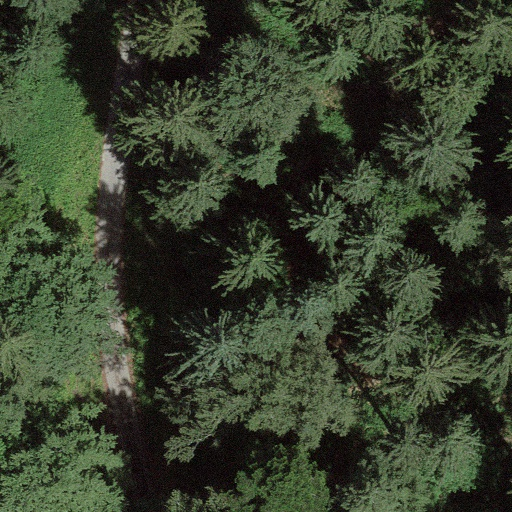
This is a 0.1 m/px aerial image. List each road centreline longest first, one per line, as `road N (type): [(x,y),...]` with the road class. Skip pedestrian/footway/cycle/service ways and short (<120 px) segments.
road 1 (track): [(154,511),(107,362),(160,0)]
road 2 (track): [(83,511),(107,362)]
